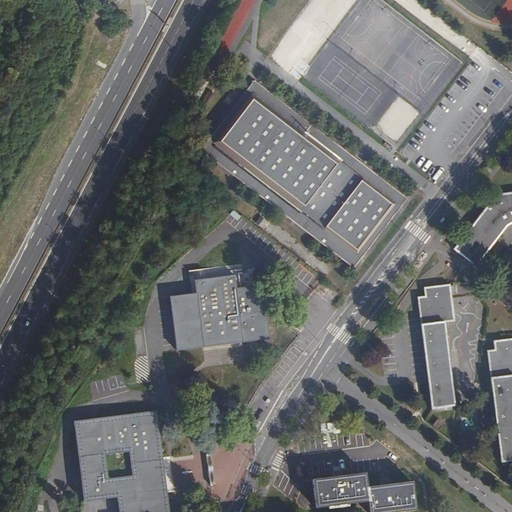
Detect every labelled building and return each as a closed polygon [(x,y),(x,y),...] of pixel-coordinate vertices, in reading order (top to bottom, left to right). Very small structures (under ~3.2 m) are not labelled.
[(205,159),(354,267),(362,257),(360,255),(363,252),(365,253),(399,209),(397,208),(400,204),(402,206),(409,197),(371,168),(368,171),(362,166),(364,163),(353,156),(352,158),(345,153),(348,150),(254,85),(248,94),(250,96),(247,100),(245,98),(244,99),(234,115),(214,145),(217,146),(214,150),(212,149),(205,159)] [(511,193),(496,195),(455,249),(477,266),(507,227),(511,223),(511,193)] [(200,291),(174,294),(179,347),(270,338),(265,285),(240,287),(238,274),(199,277),(200,291)] [(433,408),(457,405),(446,320),(455,319),(450,283),(425,286),(426,295),(418,296),(433,408)] [(488,352),(499,466),(511,464),(511,340),(492,342),(493,352),(488,352)] [(168,511),(154,411),(71,422),(82,502),(117,496),(119,511),(168,511)] [(330,447),(347,447),(347,438),(331,438),(330,447)] [(398,511),(417,510),(414,482),(360,488),(359,474),(306,480),(310,507),(363,502),(363,511),(398,511)]
